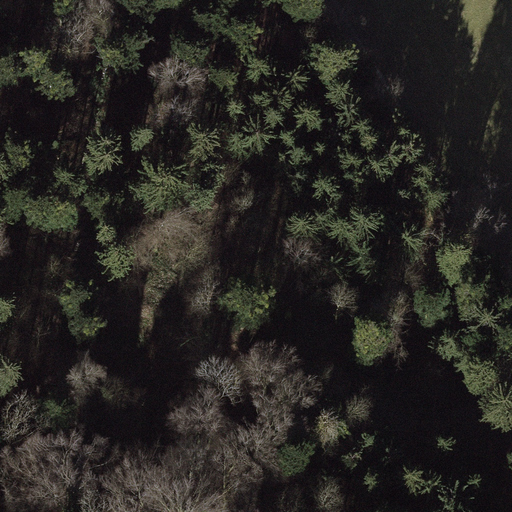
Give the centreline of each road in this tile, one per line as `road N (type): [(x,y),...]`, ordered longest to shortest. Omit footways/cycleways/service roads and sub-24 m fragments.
road 1 (track): [(0,247),(99,259),(351,33)]
road 2 (track): [(328,0),(463,219),(511,276)]
